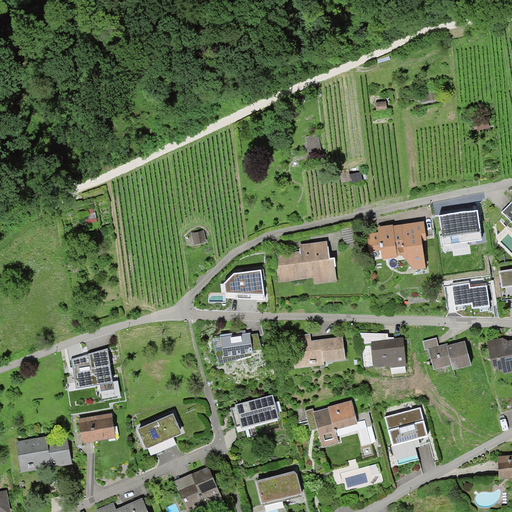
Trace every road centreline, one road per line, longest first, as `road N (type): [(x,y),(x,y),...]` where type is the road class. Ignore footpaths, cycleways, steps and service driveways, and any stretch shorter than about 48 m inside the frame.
road 1 (track): [(0,188),(93,181),(415,36),(511,15)]
road 2 (residential): [(511,182),(270,235),(232,255),(178,310)]
road 3 (residential): [(511,326),(178,310)]
road 4 (residential): [(178,310),(0,368)]
road 5 (residential): [(365,511),(511,431)]
road 6 (residential): [(71,511),(220,445)]
